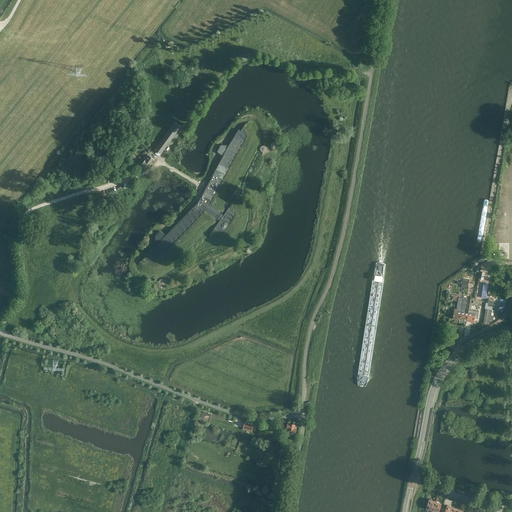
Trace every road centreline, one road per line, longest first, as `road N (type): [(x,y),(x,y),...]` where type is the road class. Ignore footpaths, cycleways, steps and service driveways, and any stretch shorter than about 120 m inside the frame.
road 1 (unclassified): [(289,511),(301,416),(245,417),(0,333)]
road 2 (tertiary): [(413,477),(430,396),(445,366),(477,340),(511,331)]
road 3 (track): [(272,502),(178,469),(196,400)]
